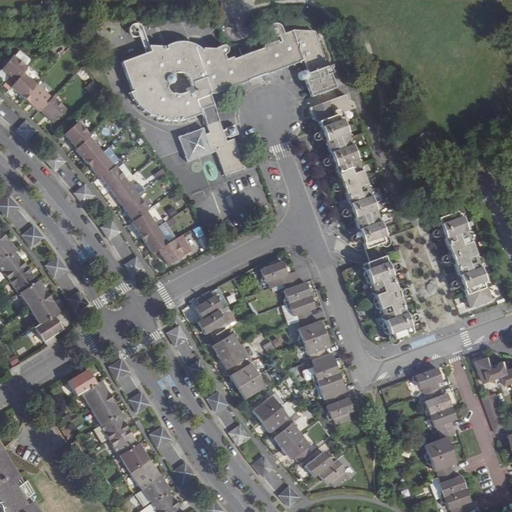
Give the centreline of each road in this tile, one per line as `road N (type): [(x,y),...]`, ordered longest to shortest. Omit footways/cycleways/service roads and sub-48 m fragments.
road 1 (residential): [(450,344),(378,371),(361,366),(308,226)]
road 2 (tertiary): [(273,511),(212,435),(140,313)]
road 3 (tertiary): [(140,313),(99,249),(0,135)]
road 4 (tertiary): [(113,328),(241,511)]
road 5 (tertiary): [(0,170),(73,255),(113,328)]
road 6 (residential): [(308,226),(213,268),(140,313)]
road 7 (residential): [(511,505),(450,344)]
road 8 (residential): [(0,398),(113,328)]
